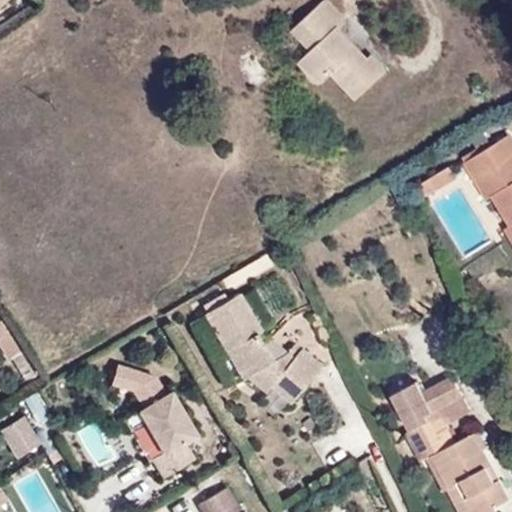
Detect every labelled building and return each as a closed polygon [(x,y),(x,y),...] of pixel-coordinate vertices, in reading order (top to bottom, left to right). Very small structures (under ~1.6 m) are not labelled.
[(385,69),(368,52),(363,55),(354,45),(344,54),(326,33),(339,20),(319,0),(301,18),(319,38),(305,52),(292,65),(314,88),(325,78),(350,103),(385,69)] [(319,38),(301,18),(286,32),(305,52),(319,38)] [(354,45),(335,24),(326,33),(344,54),(354,45)] [(474,141),(481,155),(511,139),(503,125),(474,141)] [(511,138),(462,165),(481,201),(486,199),(501,225),(511,220),(511,138)] [(413,196),(437,182),(428,167),(404,181),(413,196)] [(511,220),(501,225),(497,229),(511,254),(511,220)] [(233,293),(200,312),(239,378),(243,375),(261,390),(266,384),(286,401),(312,370),(292,352),(283,361),(273,368),(259,343),(252,333),(255,331),(233,293)] [(0,323),(0,346),(9,360),(21,352),(2,323),(0,323)] [(259,343),(273,368),(283,361),(266,339),(259,343)] [(427,457),(443,488),(447,487),(456,482),(473,511),(493,511),(496,511),(494,507),(511,500),(502,483),(497,485),(487,466),(493,463),(477,433),(456,443),(444,423),(470,410),(453,377),(420,393),(416,384),(394,395),(412,431),(407,433),(421,460),(427,457)] [(194,434),(169,390),(164,393),(156,379),(134,392),(142,406),(137,409),(162,451),(150,458),(161,476),(191,459),(181,441),(194,434)] [(37,391),(22,398),(35,422),(50,414),(37,391)] [(0,440),(8,454),(31,441),(16,415),(0,424),(0,440)] [(473,511),(456,482),(447,487),(459,511),(473,511)] [(237,511),(223,487),(196,503),(201,511),(237,511)]
